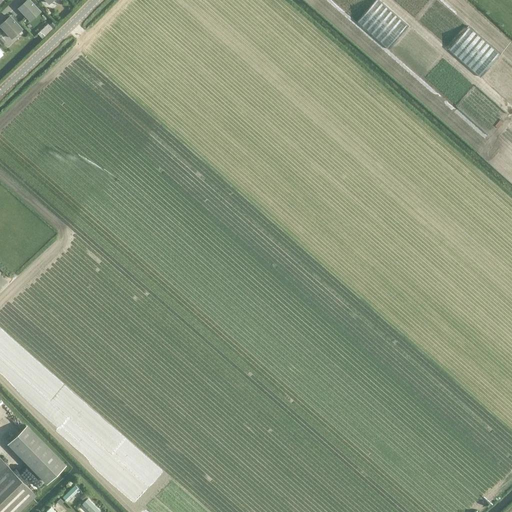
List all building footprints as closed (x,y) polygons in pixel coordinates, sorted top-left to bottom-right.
[(33,16),(39,10),(29,0),(26,0),(18,8),(25,15),(25,16),(29,20),(33,16)] [(14,33),(20,28),(10,16),(0,25),(7,33),(6,33),(10,38),(15,34),(14,33)] [(7,443),(46,484),(66,464),(27,423),(7,443)] [(0,511),(17,511),(36,494),(0,457),(0,511)] [(80,489),(75,484),(62,497),(67,501),(80,489)] [(98,511),(100,510),(88,497),(82,503),(90,511),(98,511)]
